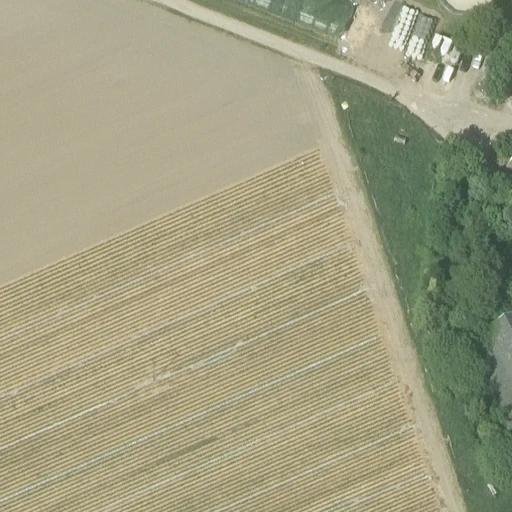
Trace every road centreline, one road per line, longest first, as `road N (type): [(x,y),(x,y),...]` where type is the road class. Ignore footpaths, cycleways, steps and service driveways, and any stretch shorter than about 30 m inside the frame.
road 1 (track): [(386,88),(155,0)]
road 2 (unclassified): [(511,193),(386,88)]
